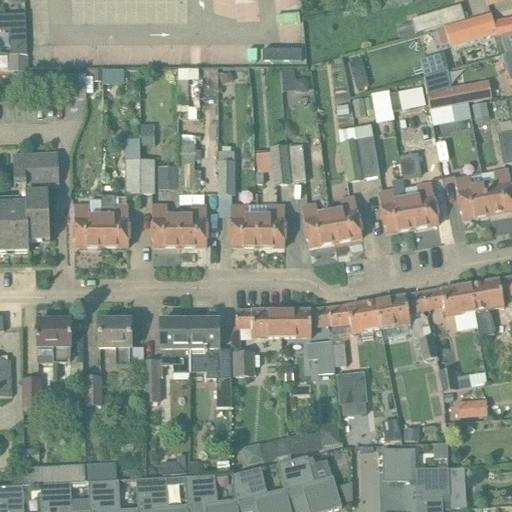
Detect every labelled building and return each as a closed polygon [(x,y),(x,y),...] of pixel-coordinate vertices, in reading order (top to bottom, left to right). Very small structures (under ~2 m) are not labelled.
[(410,0),(396,0),(399,8),(412,4),(410,0)] [(464,22),(460,6),(411,21),(412,24),(396,28),(400,41),(464,22)] [(491,15),(437,31),(441,47),(449,44),(450,47),(489,36),(490,39),(496,37),(500,36),(505,56),(511,53),(511,20),(493,23),(491,15)] [(9,16),(0,16),(0,32),(10,32),(9,16)] [(511,53),(505,56),(501,57),(507,77),(511,87),(511,53)] [(9,56),(8,71),(27,71),(27,57),(9,56)] [(360,61),(348,64),(356,91),(368,88),(360,61)] [(123,86),(123,72),(102,72),(102,86),(123,86)] [(447,72),(424,79),(427,94),(430,111),(453,107),(471,104),(482,102),(492,100),(488,83),(451,90),(447,72)] [(231,74),(219,77),(221,86),(234,83),(231,74)] [(83,77),(72,77),(72,101),(83,101),(83,77)] [(307,87),(306,80),(294,81),(295,94),(308,93),(307,87)] [(407,92),(398,94),(402,113),(410,111),(407,92)] [(388,93),(371,96),(372,99),(374,111),(376,125),(394,122),(392,114),(389,95),(388,93)] [(372,99),(364,101),(366,112),(374,111),(372,99)] [(363,100),(352,102),(355,119),(366,117),(363,100)] [(474,120),(471,104),(453,107),(456,123),(474,120)] [(474,120),(488,117),(487,106),(472,109),(474,120)] [(511,165),(511,132),(510,123),(497,125),(499,136),(497,136),(503,167),(511,165)] [(371,127),(355,130),(364,182),(379,180),(371,127)] [(364,182),(355,130),(338,133),(340,145),(339,146),(345,185),(364,182)] [(154,131),(140,132),(140,148),(154,148),(154,131)] [(125,197),(140,197),(140,155),(139,155),(139,142),(125,142),(125,197)] [(179,145),(179,192),(194,193),(195,146),(179,145)] [(305,184),(302,147),(289,149),(291,173),(292,185),(305,184)] [(270,154),(273,188),(290,186),(287,148),(285,148),(269,149),(269,151),(270,154)] [(218,154),(218,198),(232,198),(234,198),(234,164),(234,154),(230,154),(230,149),(222,149),(222,154),(218,154)] [(48,155),(38,156),(39,164),(48,163),(48,155)] [(48,163),(58,163),(58,155),(48,155),(48,163)] [(148,155),(140,155),(140,197),(154,197),(154,162),(148,162),(148,155)] [(417,155),(399,159),(403,182),(421,179),(417,155)] [(25,164),(24,156),(13,157),(13,165),(25,164)] [(34,164),(34,156),(24,156),(25,164),(34,164)] [(48,163),(39,164),(39,172),(49,171),(48,163)] [(49,171),(58,171),(58,163),(48,163),(49,171)] [(13,165),(14,173),(25,172),(25,164),(13,165)] [(25,164),(25,172),(35,172),(34,164),(25,164)] [(177,170),(158,170),(158,192),(177,192),(177,170)] [(49,171),(39,172),(39,179),(49,179),(49,171)] [(49,179),(59,178),(58,171),(49,171),(49,179)] [(25,172),(25,180),(35,179),(35,172),(25,172)] [(495,184),(483,186),(489,218),(511,213),(511,193),(508,173),(493,175),(495,184)] [(49,187),(59,187),(59,178),(49,179),(49,187)] [(25,180),(25,188),(35,188),(35,179),(25,180)] [(49,179),(39,179),(40,187),(49,187),(49,179)] [(462,222),(489,218),(483,186),(471,189),(470,179),(455,182),(462,222)] [(406,200),(412,231),(439,227),(431,186),(417,189),(418,198),(406,200)] [(48,192),(22,193),(22,199),(0,199),(0,255),(29,254),(29,244),(50,243),(48,192)] [(385,236),(412,231),(406,200),(395,202),(393,193),(378,196),(382,216),(385,236)] [(101,198),(101,218),(101,250),(128,250),(128,209),(114,209),(114,198),(101,198)] [(342,212),(330,214),(335,245),(362,240),(358,221),(355,200),(340,202),(342,212)] [(309,250),(335,245),(330,214),(318,216),(316,207),(301,209),(305,230),(309,250)] [(74,250),(101,250),(101,218),(89,218),(89,208),(74,208),(74,250)] [(179,250),(179,218),(167,218),(167,209),(152,208),(152,250),(179,250)] [(179,250),(206,250),(206,230),(207,209),(192,209),(192,218),(179,218),(179,250)] [(231,209),(230,250),(258,250),(258,218),(258,209),(231,209)] [(270,218),(258,218),(258,250),(285,250),(285,209),(270,209),(270,218)] [(489,312),(504,310),(503,305),(502,299),(511,297),(511,279),(486,284),(478,286),(470,287),(475,315),(479,338),(493,336),(489,312)] [(475,315),(470,287),(423,295),(426,313),(444,310),(446,320),(475,315)] [(426,313),(423,295),(376,304),(381,331),(410,326),(409,316),(426,313)] [(347,309),(328,311),(330,328),(350,326),(352,336),(381,331),(376,304),(347,309)] [(310,313),(281,313),(282,340),(311,340),(311,330),(330,328),(328,311),(310,313)] [(281,313),(235,314),(236,330),(252,330),(252,341),(282,340),(281,313)] [(144,362),(143,362),(143,350),(131,350),(130,322),(98,323),(99,352),(115,352),(115,369),(129,369),(144,369),(144,362)] [(173,369),(173,376),(190,375),(190,372),(189,322),(160,322),(161,353),(161,362),(144,362),(144,369),(145,405),(156,405),(156,379),(162,379),(162,369),(173,369)] [(216,381),(216,380),(218,380),(218,353),(218,322),(189,322),(190,372),(206,372),(206,381),(216,381)] [(70,350),(70,323),(37,323),(37,338),(35,338),(35,341),(37,341),(38,365),(70,365),(70,350)] [(435,360),(431,339),(418,342),(423,363),(435,360)] [(320,360),(317,360),(317,362),(318,378),(323,377),(323,381),(329,381),(329,377),(335,377),(334,369),(332,347),(332,343),(319,344),(320,349),(320,360)] [(344,346),(332,347),(334,369),(342,369),(346,368),(344,346)] [(240,355),(232,355),(233,379),(254,379),(254,354),(240,355)] [(0,399),(12,399),(10,363),(0,363),(0,399)] [(453,372),(438,375),(443,395),(457,392),(453,372)] [(364,375),(336,377),(338,407),(366,404),(364,375)] [(469,377),(454,379),(457,392),(471,389),(469,377)] [(102,407),(102,379),(83,379),(84,408),(102,407)] [(231,410),(231,380),(218,380),(216,380),(216,381),(216,410),(231,410)] [(39,381),(23,381),(24,413),(40,413),(39,381)] [(473,403),(456,404),(458,419),(474,417),(473,403)] [(398,420),(383,422),(386,444),(401,443),(398,420)] [(404,430),(403,442),(419,443),(419,431),(404,430)] [(260,446),(243,451),(247,468),(265,464),(260,447),(260,446)] [(404,484),(404,500),(442,498),(450,498),(449,486),(448,470),(415,471),(414,452),(382,452),(382,485),(404,484)] [(307,459),(280,465),(288,502),(304,498),(308,511),(332,511),(341,510),(333,478),(314,483),(307,459)] [(203,464),(190,464),(191,477),(203,476),(203,464)] [(115,465),(86,467),(86,471),(86,484),(116,482),(116,470),(115,465)] [(24,476),(23,476),(24,487),(86,484),(86,471),(84,471),(84,467),(24,470),(24,476)] [(244,511),(256,509),(256,511),(289,511),(287,503),(285,491),(266,495),(260,470),(233,477),(236,502),(237,511),(244,511)] [(463,470),(448,470),(449,486),(464,485),(463,470)] [(23,475),(11,476),(12,488),(24,487),(23,476),(23,475)] [(187,507),(187,511),(237,511),(236,502),(217,504),(214,478),(185,479),(187,507)] [(138,511),(187,511),(187,507),(168,509),(166,480),(146,481),(137,482),(138,511)] [(90,511),(138,511),(120,511),(118,482),(89,484),(90,511)] [(71,511),(70,486),(42,487),(43,511),(71,511)] [(23,511),(22,488),(0,488),(0,511),(43,511),(42,487),(41,487),(42,511),(23,511)] [(442,511),(442,499),(442,498),(404,500),(404,511),(442,511)]
